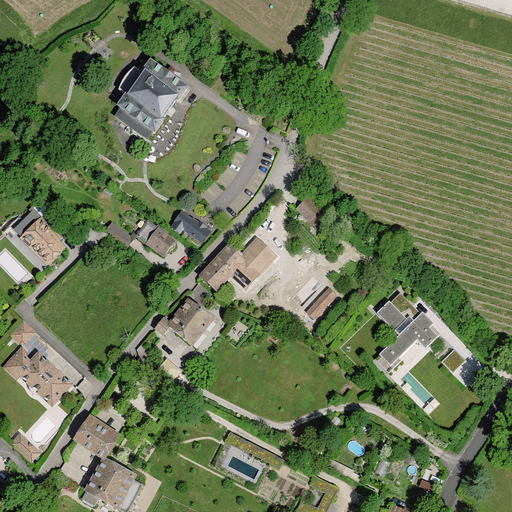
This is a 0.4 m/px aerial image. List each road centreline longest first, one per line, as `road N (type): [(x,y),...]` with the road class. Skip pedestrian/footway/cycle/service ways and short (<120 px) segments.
road 1 (residential): [(38,483),(114,370),(274,183),(350,0)]
road 2 (track): [(344,511),(352,494),(346,486),(114,370)]
road 3 (tertiary): [(511,392),(440,511)]
